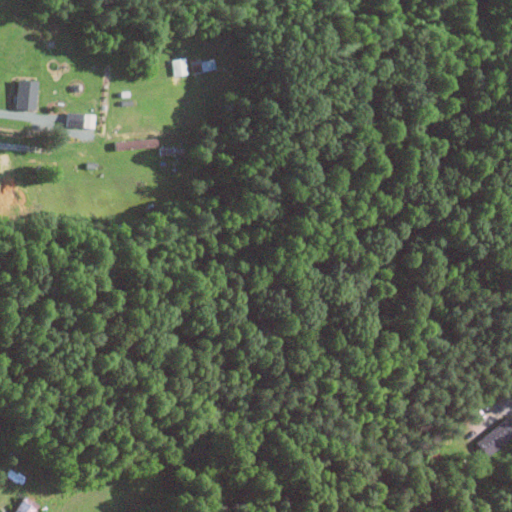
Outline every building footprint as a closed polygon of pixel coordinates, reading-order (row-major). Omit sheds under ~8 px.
[(169,58),(170,75),(185,73),(183,57),(169,58)] [(188,61),(189,72),(213,69),(212,58),(188,61)] [(31,108),(32,80),(12,79),(11,108),(31,108)] [(111,142),(112,151),(153,145),(152,136),(111,142)] [(483,456),(511,432),(511,424),(505,416),(472,442),(483,456)] [(10,511),(30,511),(34,503),(19,496),(10,511)]
